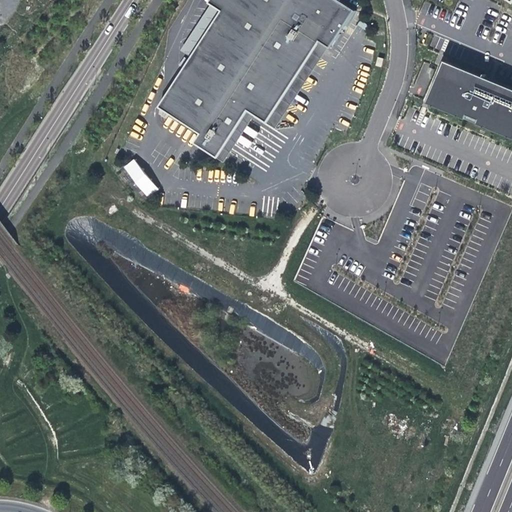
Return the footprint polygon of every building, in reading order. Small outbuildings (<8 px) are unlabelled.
[(213,0),(211,4),(223,12),(190,60),(159,106),(201,134),(196,143),(219,158),(250,112),(256,116),(268,123),(322,43),(330,48),(355,10),(339,0),(213,0)] [(322,43),(268,123),(277,130),(331,49),(330,48),(322,43)] [(446,61),(428,98),(466,116),(468,112),(479,118),(477,121),(511,138),(511,88),(508,87),(507,90),(483,79),(446,61)] [(485,76),(483,79),(507,90),(508,87),(496,81),(485,76)] [(256,116),(250,112),(219,158),(226,163),(256,116)] [(468,112),(466,116),(473,119),(477,121),(479,118),(468,112)] [(145,198),(156,191),(136,158),(124,165),(145,198)]
